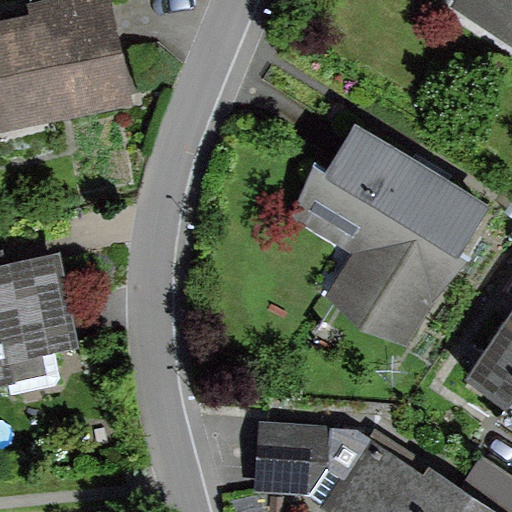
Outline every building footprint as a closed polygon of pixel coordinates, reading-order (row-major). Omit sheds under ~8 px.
[(511,0),(478,0),(511,21),(511,0)] [(0,110),(45,99),(48,113),(126,96),(107,3),(70,11),(70,14),(0,26),(0,110)] [(314,182),(296,211),(335,235),(339,229),(380,254),(350,302),(402,333),(482,204),(357,127),(320,186),(314,182)] [(59,377),(52,343),(70,339),(53,257),(0,267),(0,377),(7,376),(11,393),(54,384),(59,377)] [(497,419),(511,429),(511,326),(508,324),(471,378),(508,403),(497,419)] [(262,486),(303,489),(321,463),(324,429),(267,425),(262,486)] [(509,511),(511,508),(511,475),(483,457),(461,490),(427,467),(422,475),(355,431),(334,430),(329,467),(365,484),(346,511),(509,511)]
